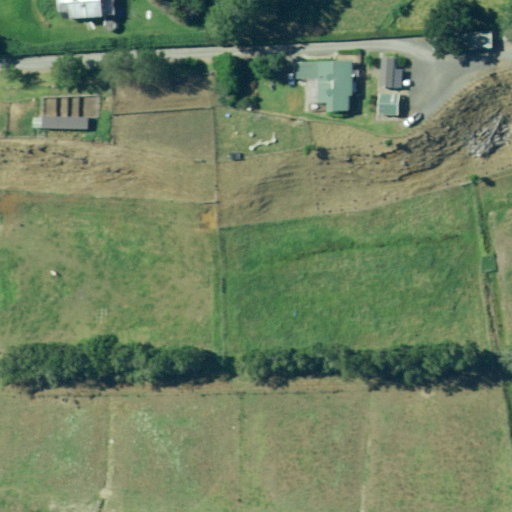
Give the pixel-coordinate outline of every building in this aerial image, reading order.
[(79,13),(79,19),(109,18),(109,29),(119,28),(117,0),(67,0),(68,13),(79,13)] [(160,11),(148,10),(147,21),(159,22),(160,11)] [(401,58),(387,58),(387,88),(400,89),(401,58)] [(362,112),(362,63),(304,63),(304,79),(326,79),(326,103),(337,103),(337,112),(362,112)] [(407,96),(388,95),(386,115),(405,116),(407,96)] [(96,120),(49,119),(49,136),(96,137),(96,120)]
